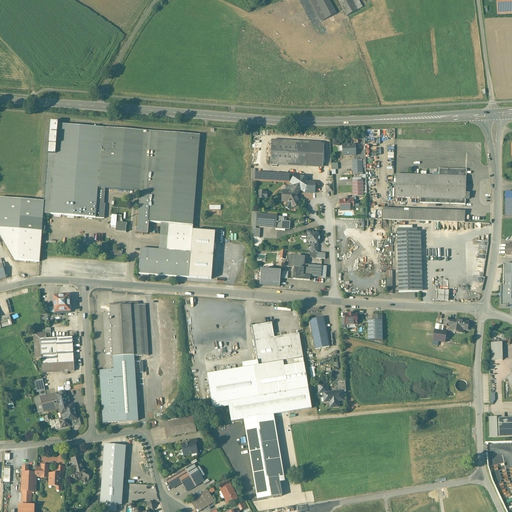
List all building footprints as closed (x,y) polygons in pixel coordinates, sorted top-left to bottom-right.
[(336,14),(328,0),(315,0),(326,19),(336,14)] [(357,11),(351,0),(337,0),(343,10),(347,16),(357,11)] [(511,0),(496,0),(498,14),(511,13),(511,0)] [(200,136),(58,125),(58,123),(50,123),(50,124),(44,202),(0,198),(0,228),(42,232),(43,214),(104,219),(105,205),(104,205),(105,189),(140,191),(151,192),(149,223),(161,224),(193,226),(194,213),(200,136)] [(371,130),(371,137),(379,137),(379,132),(382,131),(382,129),(371,130)] [(298,147),(278,146),(279,142),(272,141),(270,164),(277,165),(278,161),(298,162),(298,147)] [(355,145),(342,146),(343,156),(355,155),(355,145)] [(362,160),(352,160),(353,175),(362,175),(362,160)] [(466,170),(439,169),(439,176),(396,175),(395,198),(420,199),(420,203),(465,205),(466,170)] [(300,177),(296,174),(293,179),(290,183),(291,184),(294,186),(290,192),(286,192),(282,192),(282,202),(288,202),(286,205),(291,209),(300,205),(299,201),(300,200),(298,199),(295,194),(297,192),(298,192),(300,190),(304,192),(304,193),(311,194),(311,193),(314,193),(315,188),(316,186),(315,184),(315,183),(308,183),(306,181),(307,181),(300,176),(300,177)] [(362,181),(353,182),(353,197),(363,196),(362,181)] [(291,184),(289,187),(289,186),(287,188),(288,189),(286,192),(290,192),(294,186),(291,184)] [(151,192),(140,191),(137,229),(136,229),(135,234),(148,235),(149,223),(151,192)] [(345,200),(345,201),(340,201),(340,209),(344,209),(344,211),(349,211),(349,207),(353,207),(353,199),(346,199),(345,200)] [(464,212),(383,208),(382,219),(463,223),(464,212)] [(269,216),(256,215),(256,225),(276,227),(277,218),(277,216),(269,216)] [(284,218),(277,218),(276,227),(276,229),(281,229),(280,231),(285,231),(285,230),(289,230),(290,222),(283,222),(284,218)] [(121,223),(116,223),(115,232),(126,233),(126,224),(121,223)] [(193,226),(161,224),(159,250),(191,253),(193,226)] [(42,232),(0,228),(0,234),(15,260),(39,262),(42,232)] [(319,233),(308,232),(307,236),(306,235),(302,235),(301,236),(300,238),(301,239),(306,240),(307,240),(310,240),(310,241),(310,243),(310,244),(312,244),(312,246),(311,246),(311,253),(316,253),(317,253),(318,247),(317,247),(317,244),(318,244),(319,233)] [(417,232),(397,233),(398,293),(419,292),(417,232)] [(159,250),(141,249),(138,274),(189,278),(191,253),(159,250)] [(305,258),(295,257),(294,268),(303,268),(304,265),(305,258)] [(304,265),(303,268),(303,276),(310,277),(325,278),(326,267),(304,265)] [(511,265),(511,268),(510,270),(507,270),(502,274),(501,291),(506,296),(509,296),(511,297),(511,300),(511,265)] [(294,268),(293,280),(310,281),(310,277),(303,276),(303,268),(294,268)] [(281,272),(261,270),(259,285),(279,287),(281,272)] [(438,290),(438,300),(449,300),(449,290),(438,290)] [(70,296),(54,297),(55,313),(70,312),(70,296)] [(138,303),(109,304),(110,313),(113,357),(134,356),(134,357),(142,356),(138,305),(138,303)] [(145,305),(138,305),(142,356),(149,356),(145,305)] [(110,313),(102,314),(106,370),(106,371),(114,370),(113,357),(110,313)] [(349,314),(349,315),(345,315),(345,319),(345,325),(357,324),(356,315),(353,315),(353,314),(349,314)] [(0,328),(1,329),(1,328),(12,325),(9,316),(0,318),(0,328)] [(373,316),(373,321),(367,321),(368,340),(382,340),(382,325),(382,316),(373,316)] [(323,318),(309,320),(311,330),(314,330),(318,349),(326,348),(322,328),(325,328),(323,318)] [(453,328),(455,322),(451,321),(451,320),(444,319),(443,327),(453,328)] [(455,322),(453,328),(468,331),(469,322),(455,320),(455,322)] [(299,334),(274,338),(272,323),(252,327),(258,366),(303,359),(299,334)] [(444,342),(446,332),(434,330),(433,341),(444,342)] [(46,334),(34,335),(35,348),(35,349),(35,357),(41,356),(40,340),(46,339),(46,334)] [(46,339),(40,340),(41,356),(42,365),(74,363),(72,338),(46,339)] [(503,360),(502,343),(491,344),(492,361),(503,360)] [(134,356),(113,357),(114,370),(106,371),(106,370),(100,371),(103,423),(138,421),(134,357),(134,356)] [(303,359),(258,366),(206,375),(212,411),(229,408),(231,422),(311,409),(308,389),(304,364),(303,359)] [(74,363),(42,365),(42,373),(68,371),(68,372),(74,371),(74,363)] [(343,392),(327,393),(327,384),(318,385),(319,394),(323,394),(324,402),(332,402),(333,408),(339,407),(338,401),(343,401),(343,392)] [(66,392),(55,394),(57,401),(58,408),(60,408),(69,406),(66,392)] [(55,394),(40,398),(41,405),(57,401),(55,394)] [(41,405),(37,406),(39,413),(58,408),(57,401),(41,405)] [(62,419),(59,419),(61,428),(70,426),(69,421),(77,419),(75,412),(74,412),(72,405),(69,406),(60,408),(61,413),(65,413),(66,413),(67,418),(62,419)] [(445,429),(470,427),(469,407),(444,409),(445,429)] [(193,417),(163,423),(166,438),(196,432),(193,417)] [(499,437),(498,419),(495,419),(493,418),(489,417),(490,437),(499,437)] [(511,418),(498,419),(499,437),(511,436),(511,418)] [(454,434),(455,466),(469,466),(468,434),(454,434)] [(444,461),(443,435),(415,437),(416,458),(426,458),(427,484),(437,484),(436,461),(444,461)] [(196,440),(189,441),(190,443),(181,445),(183,451),(184,452),(185,455),(183,455),(184,456),(191,454),(192,453),(196,452),(196,453),(197,453),(195,445),(197,445),(196,440)] [(78,457),(71,459),(73,466),(72,466),(73,471),(75,470),(75,473),(73,474),(71,476),(71,477),(71,478),(72,478),(72,479),(74,481),(77,480),(78,479),(82,478),(88,481),(91,474),(87,472),(86,473),(83,471),(82,471),(82,470),(81,469),(78,457)] [(119,457),(104,457),(102,482),(122,483),(122,473),(118,472),(119,457)] [(36,473),(28,473),(28,467),(23,467),(22,492),(23,492),(31,492),(35,492),(36,477),(36,473)] [(195,487),(185,470),(177,475),(181,483),(187,492),(195,487)] [(58,474),(47,474),(47,478),(49,478),(49,486),(57,487),(57,491),(62,491),(63,481),(61,481),(61,473),(58,473),(58,474)] [(177,475),(167,481),(172,489),(181,483),(177,475)] [(237,499),(228,481),(218,486),(227,504),(237,499)] [(122,491),(101,489),(100,504),(121,505),(122,491)] [(207,491),(190,501),(195,510),(199,508),(201,510),(214,502),(207,491)] [(31,492),(23,492),(22,505),(30,506),(31,492)] [(154,510),(157,504),(149,500),(146,506),(154,510)] [(241,511),(249,507),(247,500),(238,504),(241,511)]
